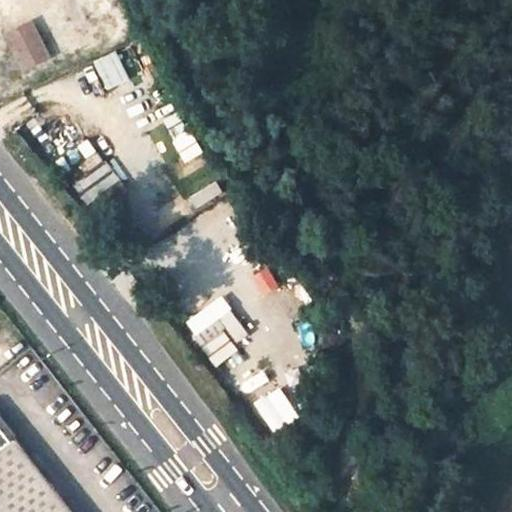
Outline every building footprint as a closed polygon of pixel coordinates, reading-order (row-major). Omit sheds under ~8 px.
[(4,0),(0,0),(0,14),(0,15),(10,7),(4,0)] [(69,178),(90,206),(124,181),(104,153),(69,178)] [(444,181),(437,203),(459,203),(458,179),(444,181)] [(196,197),(200,206),(227,193),(222,184),(196,197)] [(219,368),(243,351),(218,316),(194,334),(219,368)] [(282,367),(316,352),(310,338),(276,352),(282,367)] [(0,426),(0,511),(73,511),(14,437),(10,440),(0,426)]
